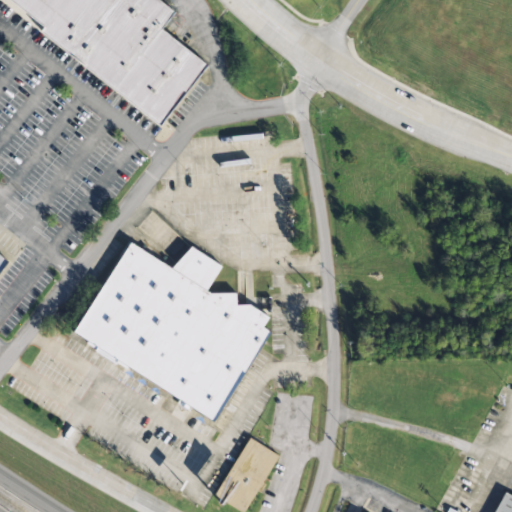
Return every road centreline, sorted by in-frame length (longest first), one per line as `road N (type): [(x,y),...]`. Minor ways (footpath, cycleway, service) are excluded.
road 1 (residential): [(323,65),(298,103),(336,375),(313,511)]
road 2 (secondary): [(173,511),(0,410)]
road 3 (tertiary): [(445,131),(323,65)]
